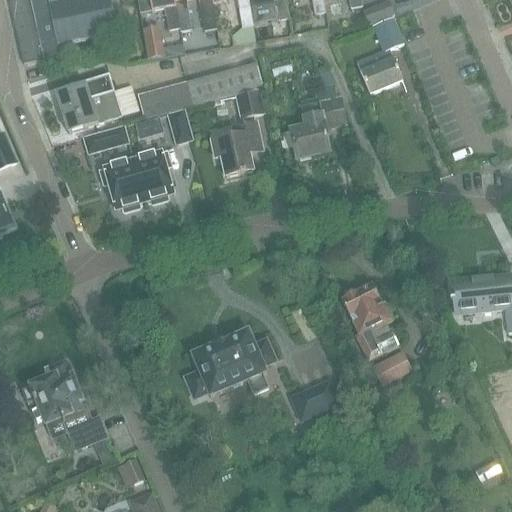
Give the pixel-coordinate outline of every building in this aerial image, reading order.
[(118,35),(110,0),(82,0),(55,6),(53,0),(32,0),(31,0),(32,3),(28,3),(27,1),(11,5),(25,67),(41,64),(40,61),(44,60),(45,63),(66,58),(64,47),(118,35)] [(169,34),(181,32),(175,0),(150,0),(153,14),(166,12),(169,34)] [(175,0),(181,32),(181,35),(192,33),(187,2),(200,0),(175,0)] [(254,28),(251,10),(249,0),(212,0),(214,6),(226,4),(225,0),(237,0),(243,31),(254,28)] [(249,0),(251,10),(274,6),(277,23),(290,21),(286,0),(249,0)] [(324,0),(312,0),(316,17),(327,15),(324,0)] [(361,0),(349,0),(351,12),(363,9),(361,0)] [(212,2),(200,4),(205,34),(217,32),(212,2)] [(395,18),(390,6),(389,4),(364,14),(370,28),(395,18)] [(374,29),(384,55),(358,66),(371,98),(403,84),(390,52),(404,47),(394,21),(374,29)] [(150,60),(164,58),(159,31),(145,33),(150,60)] [(223,51),(203,56),(205,66),(226,61),(223,51)] [(246,69),(252,92),(264,89),(258,66),(246,69)] [(246,69),(234,72),(240,95),(252,92),(246,69)] [(223,75),(229,99),(240,95),(234,72),(223,75)] [(223,75),(211,79),(217,102),(229,99),(223,75)] [(56,96),(69,136),(99,127),(99,126),(122,119),(115,95),(115,94),(110,77),(85,85),(86,87),(56,96)] [(217,102),(211,79),(199,82),(206,105),(217,102)] [(199,82),(187,85),(193,108),(206,105),(199,82)] [(181,112),(193,108),(187,85),(175,89),(181,112)] [(181,112),(175,89),(163,92),(170,115),(181,112)] [(170,115),(163,92),(152,95),(158,118),(170,115)] [(260,94),(237,99),(242,122),(265,116),(260,94)] [(158,118),(152,95),(140,98),(146,121),(158,118)] [(307,130),(291,134),(297,163),(314,160),(313,157),(331,153),(326,132),(347,127),(341,102),(302,110),(307,130)] [(196,132),(207,131),(205,107),(193,109),(196,132)] [(193,143),(185,114),(169,119),(177,148),(193,143)] [(244,138),(212,145),(216,162),(222,161),(227,181),(254,175),(250,154),(263,151),(257,126),(242,129),(244,138)] [(124,130),(85,142),(90,157),(129,146),(124,130)] [(0,173),(16,166),(4,137),(0,138),(0,173)] [(163,155),(134,163),(146,205),(152,204),(153,208),(169,204),(167,199),(175,197),(167,171),(172,170),(168,156),(163,158),(163,155)] [(146,205),(134,163),(105,171),(105,174),(101,175),(105,189),(109,187),(117,214),(124,212),(125,216),(141,212),(139,207),(146,205)] [(0,234),(14,229),(0,196),(0,234)] [(506,311),(509,336),(511,335),(511,277),(475,282),(475,280),(450,282),(452,303),(456,303),(457,317),(506,311)] [(371,360),(381,355),(382,358),(399,349),(393,337),(392,337),(387,327),(394,324),(388,311),(385,312),(373,288),(342,303),(360,338),(357,339),(367,359),(371,360)] [(249,335),(193,359),(200,375),(186,381),(195,402),(209,396),(211,400),(249,384),(254,397),(269,391),(263,378),(267,376),(264,369),(275,364),(267,344),(255,349),(249,335)] [(335,347),(324,349),(327,364),(338,362),(335,347)] [(313,356),(302,362),(315,385),(325,379),(313,356)] [(403,356),(374,372),(382,388),(412,373),(403,356)] [(32,390),(23,394),(29,407),(35,405),(35,406),(38,405),(47,428),(63,422),(64,426),(66,425),(77,453),(107,440),(100,422),(91,425),(67,366),(53,372),(56,379),(31,389),(32,390)] [(330,384),(306,394),(316,418),(341,408),(330,384)] [(133,488),(145,483),(136,463),(124,468),(133,488)] [(156,511),(151,499),(133,507),(135,511),(156,511)]
